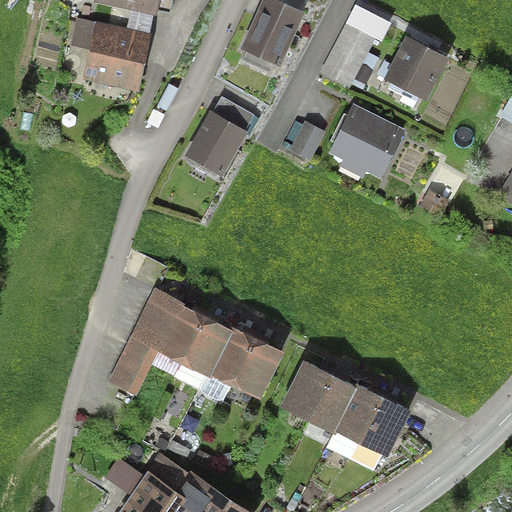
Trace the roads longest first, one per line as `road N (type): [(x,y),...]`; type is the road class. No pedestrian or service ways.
road 1 (residential): [(52,511),(75,381),(132,207),(236,0)]
road 2 (residential): [(343,0),(269,143)]
road 3 (secondary): [(388,511),(511,412)]
